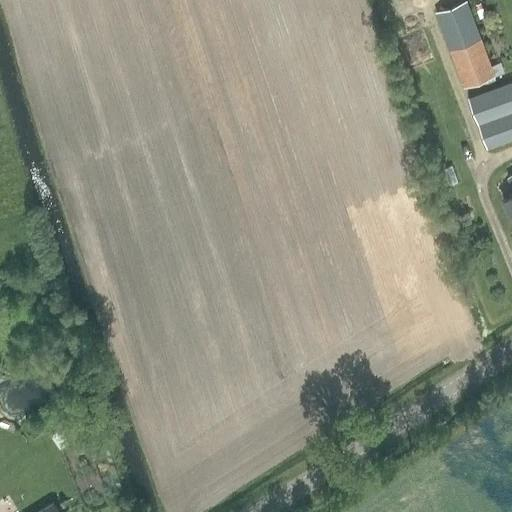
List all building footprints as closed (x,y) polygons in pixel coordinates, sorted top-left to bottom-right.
[(465,87),(495,75),(505,72),(502,62),(491,66),(467,0),(437,12),(465,87)] [(480,19),(487,17),(483,9),(481,4),(476,6),(478,11),(477,11),(480,19)] [(511,138),(511,80),(484,91),(485,94),(470,100),(487,148),(511,138)] [(464,223),(471,221),(468,212),(462,215),(464,223)] [(59,511),(53,502),(38,511),(59,511)]
